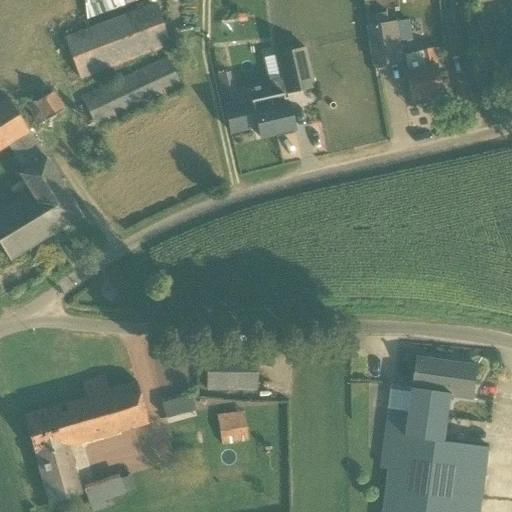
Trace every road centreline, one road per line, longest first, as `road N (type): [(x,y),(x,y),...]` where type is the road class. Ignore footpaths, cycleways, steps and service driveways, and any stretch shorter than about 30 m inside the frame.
road 1 (unclassified): [(21,322),(121,250),(215,205),(511,128)]
road 2 (unclassified): [(21,322),(136,331),(346,328),(511,342)]
